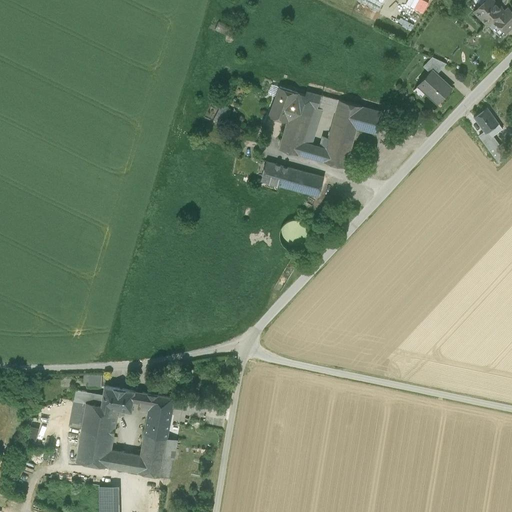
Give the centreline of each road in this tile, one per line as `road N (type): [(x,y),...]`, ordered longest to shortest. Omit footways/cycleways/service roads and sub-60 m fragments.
road 1 (unclassified): [(511,58),(241,350)]
road 2 (track): [(511,411),(241,350)]
road 3 (unclassified): [(241,350),(101,367),(0,365)]
road 4 (unclassified): [(241,350),(215,511)]
